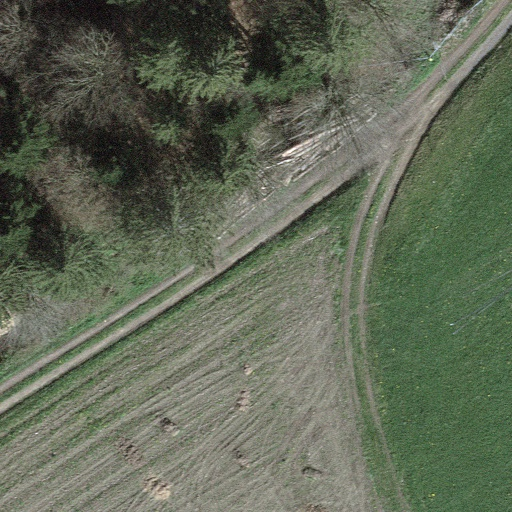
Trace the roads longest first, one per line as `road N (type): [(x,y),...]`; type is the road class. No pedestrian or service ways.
road 1 (track): [(0,394),(334,169),(417,102),(506,0)]
road 2 (track): [(417,102),(366,222),(354,315),(367,423),(392,511)]
